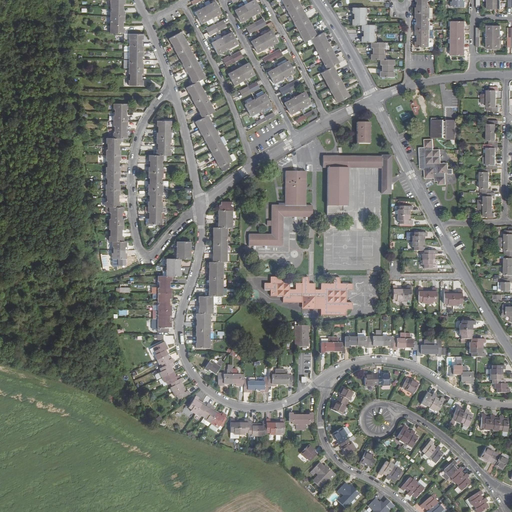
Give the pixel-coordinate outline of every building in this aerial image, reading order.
[(110,0),(110,5),(111,5),(112,8),(122,8),(122,5),(124,5),(124,0),(110,0)] [(253,0),(244,5),(247,11),(258,5),(255,0),(253,0)] [(297,1),(296,0),(293,0),(285,5),(286,7),(285,7),(288,13),(301,6),(298,0),(297,1)] [(205,7),(208,13),(218,7),(215,1),(205,7)] [(234,11),(237,16),(247,11),(244,5),(234,11)] [(254,15),(261,11),(258,5),(247,11),(250,16),(252,20),(256,18),(254,15)] [(416,8),(416,13),(430,13),(430,5),(418,5),(418,8),(416,8)] [(288,18),(289,21),(292,19),(303,13),(302,11),(303,10),(301,6),(288,13),(290,17),(288,18)] [(194,12),(197,18),(208,13),(205,7),(194,12)] [(221,12),(218,7),(208,13),(211,18),(214,25),(216,28),(225,24),(223,20),(220,22),(216,15),(221,12)] [(122,11),(122,8),(112,8),(111,11),(110,11),(110,16),(124,16),(124,11),(122,11)] [(352,13),(354,13),(354,16),(364,16),(364,13),(366,13),(366,8),(352,8),(352,13)] [(250,16),(247,11),(237,16),(240,22),(250,16)] [(211,18),(208,13),(197,18),(200,24),(211,18)] [(305,16),(303,13),(292,19),(294,22),(293,23),(296,28),(309,21),(306,16),(305,16)] [(428,19),(430,19),(430,13),(416,13),(416,19),(418,19),(418,22),(429,22),(428,19)] [(110,22),(111,22),(111,25),(122,25),(122,22),(124,22),(124,16),(110,16),(110,22)] [(352,20),(352,25),(362,25),(366,25),(366,19),(364,19),(364,16),(354,16),(354,19),(352,20)] [(264,21),(256,26),(258,29),(266,25),(264,21)] [(310,26),(311,25),(309,21),(296,28),(298,32),(299,32),(301,34),(311,28),(310,26)] [(451,27),(453,27),(453,30),(464,30),(464,27),(465,27),(466,21),(452,21),(451,27)] [(429,25),(429,22),(418,22),(418,25),(416,25),(416,31),(430,31),(430,25),(429,25)] [(122,28),(122,25),(111,25),(111,28),(110,28),(110,34),(124,34),(124,28),(122,28)] [(214,25),(206,29),(208,33),(216,28),(214,25)] [(362,31),(363,31),(363,34),(374,34),(374,31),(375,31),(375,25),(366,25),(362,25),(362,31)] [(258,29),(256,26),(247,31),(249,34),(258,29)] [(301,37),(304,43),(310,39),(317,36),(314,31),(313,31),(311,28),(301,34),(302,37),(301,37)] [(275,36),(271,30),(261,36),(264,42),(275,36)] [(452,33),(451,39),(465,39),(465,33),(464,33),(464,30),(453,30),(453,33),(452,33)] [(416,36),(418,36),(418,39),(429,39),(429,36),(430,36),(430,31),(416,31),(416,36)] [(171,44),(172,43),(173,46),(184,40),(183,37),(180,32),(168,39),(171,44)] [(221,38),(224,44),(235,38),(232,32),(221,38)] [(314,44),(315,46),(326,41),(324,38),(325,37),(323,32),(317,36),(310,39),(313,44),(314,44)] [(129,40),(130,40),(130,43),(141,43),(141,40),(143,40),(143,34),(129,34),(129,40)] [(375,37),(374,37),(374,34),(363,34),(363,37),(362,37),(361,42),(371,42),(375,42),(375,37)] [(251,41),(254,47),(264,42),(261,36),(251,41)] [(267,47),(278,41),(275,36),(264,42),(267,47)] [(214,49),(224,44),(221,38),(211,43),(214,49)] [(235,38),(224,44),(227,49),(238,43),(235,38)] [(430,42),(428,42),(429,39),(418,39),(418,42),(416,42),(416,48),(430,48),(430,42)] [(451,44),(453,44),(453,47),(464,47),(464,44),(465,44),(465,39),(451,39),(451,44)] [(186,42),(185,43),(184,40),(173,46),(175,48),(174,49),(176,54),(189,47),(186,42)] [(317,49),(316,49),(318,54),(331,48),(328,43),(327,44),(326,41),(315,46),(317,49)] [(254,47),(257,53),(267,47),(264,42),(254,47)] [(371,48),(373,48),(373,51),(383,51),(383,48),(385,48),(384,42),(375,42),(371,42),(371,48)] [(123,51),(129,51),(142,52),(143,46),(141,46),(141,43),(130,43),(130,46),(129,46),(125,46),(123,47),(123,51)] [(217,55),(227,49),(224,44),(214,49),(217,55)] [(191,52),(189,47),(176,54),(179,59),(180,58),(181,61),(192,55),(191,52)] [(464,50),(464,47),(453,47),(453,50),(451,50),(451,56),(465,56),(465,50),(464,50)] [(334,52),(331,48),(318,54),(321,59),(322,59),(323,62),(334,56),(333,53),(334,52)] [(129,57),(130,57),(130,60),(141,60),(141,57),(143,57),(142,52),(129,51),(129,57)] [(241,54),(239,51),(231,55),(232,59),(241,54)] [(383,54),(383,51),(373,51),(373,54),(371,54),(371,60),(380,60),(381,60),(381,59),(385,60),(384,54),(383,54)] [(274,60),(283,56),(281,52),(272,57),(274,60)] [(182,64),(184,69),(197,62),(194,57),(193,58),(192,55),(181,61),(183,63),(182,64)] [(224,64),(232,59),(231,55),(229,57),(228,56),(222,59),(224,64)] [(324,64),(327,70),(333,66),(339,63),(336,58),(335,58),(334,56),(323,62),(325,64),(324,64)] [(394,65),(394,60),(385,60),(381,59),(381,60),(380,60),(380,65),(382,65),(382,68),(392,68),(392,65),(394,65)] [(141,63),(141,60),(130,60),(123,60),(123,68),(128,68),(142,68),(142,63),(141,63)] [(278,67),(281,72),(291,67),(288,61),(278,67)] [(199,67),(197,62),(184,69),(187,74),(188,73),(190,76),(200,70),(199,67)] [(238,68),(241,74),(251,69),(248,63),(238,68)] [(324,77),(325,80),(336,74),(335,72),(336,71),(333,66),(327,70),(320,73),(323,78),(324,77)] [(267,72),(270,78),(281,72),(278,67),(267,72)] [(291,67),(281,72),(284,78),(294,73),(291,67)] [(142,74),(142,68),(128,68),(128,74),(130,74),(130,77),(141,77),(141,74),(142,74)] [(227,74),(230,80),(241,74),(238,68),(227,74)] [(394,71),(392,71),(392,68),(382,68),(382,71),(380,71),(380,77),(393,77),(394,71)] [(245,79),(254,74),(251,69),(241,74),(244,80),(245,79)] [(202,72),(202,73),(200,70),(190,76),(191,78),(190,79),(193,84),(198,81),(205,77),(202,72)] [(284,78),(281,72),(270,78),(273,84),(284,78)] [(230,80),(233,85),(244,80),(241,74),(230,80)] [(326,83),(329,88),(342,81),(339,76),(338,77),(336,74),(325,80),(327,83),(326,83)] [(142,80),(140,80),(141,77),(130,77),(130,80),(128,80),(128,86),(142,86),(142,80)] [(298,83),(296,80),(287,85),(289,88),(298,83)] [(191,95),(202,89),(198,81),(193,84),(185,88),(188,93),(189,92),(191,95)] [(343,87),(344,86),(342,81),(329,88),(331,93),(332,93),(334,95),(344,89),(343,87)] [(247,87),(249,90),(258,85),(256,82),(249,86),(247,87)] [(258,85),(249,90),(251,93),(260,88),(258,85)] [(287,85),(279,89),(281,93),(289,88),(287,85)] [(487,94),(482,94),(482,99),(496,99),(496,91),(498,90),(498,87),(490,87),(490,90),(487,90),(487,94)] [(193,103),(206,96),(202,89),(191,95),(192,98),(191,98),(193,103)] [(347,91),(346,92),(344,89),(334,95),(335,98),(334,98),(337,103),(350,96),(347,91)] [(294,97),(297,103),(307,98),(304,92),(294,97)] [(254,100),(257,105),(268,100),(265,94),(254,100)] [(197,107),(199,110),(209,104),(208,102),(209,101),(206,96),(193,103),(196,108),(197,107)] [(287,109),(297,103),(294,97),(284,103),(287,109)] [(300,109),(310,103),(307,98),(297,103),(300,109)] [(498,107),(496,107),(496,99),(482,99),(482,104),(487,104),(487,111),(498,111),(498,107)] [(247,111),(257,105),(254,100),(244,105),(247,111)] [(268,100),(257,105),(260,111),(271,105),(268,100)] [(300,109),(297,103),(287,109),(290,114),(300,109)] [(113,109),(114,109),(114,113),(125,113),(125,110),(127,110),(127,104),(113,104),(113,109)] [(199,113),(202,118),(207,115),(214,112),(212,107),(211,107),(209,104),(199,110),(200,113),(199,113)] [(260,111),(257,105),(247,111),(250,116),(260,111)] [(312,111),(304,115),(306,119),(315,114),(312,111)] [(113,116),(113,121),(127,121),(127,116),(125,116),(125,113),(114,113),(114,116),(113,116)] [(264,117),(266,121),(275,116),(273,113),(264,117)] [(197,127),(198,127),(200,129),(211,123),(209,120),(210,120),(207,115),(202,118),(195,122),(197,127)] [(258,125),(266,121),(264,117),(263,115),(259,117),(260,119),(256,122),(258,125)] [(306,119),(304,115),(295,120),(297,124),(306,119)] [(432,138),(443,137),(443,134),(447,134),(447,139),(455,139),(455,119),(446,119),(446,121),(443,121),(443,119),(438,120),(431,120),(432,138)] [(113,126),(114,126),(114,129),(125,130),(125,127),(127,126),(127,121),(113,121),(113,126)] [(158,126),(158,130),(169,130),(169,127),(171,127),(171,121),(157,121),(157,126),(158,126)] [(490,121),(490,124),(487,124),(487,132),(496,132),(496,124),(498,124),(498,121),(490,121)] [(370,144),(370,122),(357,122),(356,143),(370,144)] [(212,126),(211,123),(200,129),(201,132),(200,132),(203,137),(215,130),(213,126),(212,126)] [(125,133),(125,130),(114,129),(114,133),(113,133),(113,138),(120,138),(127,139),(127,133),(125,133)] [(169,133),(169,130),(158,130),(158,133),(157,133),(156,138),(170,138),(170,133),(169,133)] [(217,136),(218,135),(215,130),(203,137),(205,142),(207,141),(208,145),(219,139),(217,136)] [(495,141),(496,132),(487,132),(487,141),(489,141),(489,145),(498,145),(498,141),(495,141)] [(107,144),(107,147),(118,147),(118,144),(120,144),(120,138),(113,138),(106,138),(106,144),(107,144)] [(170,147),(170,138),(156,138),(156,143),(158,143),(158,147),(170,147)] [(221,141),(220,141),(219,139),(208,145),(209,147),(208,147),(211,152),(224,145),(221,141)] [(424,147),(419,148),(420,169),(421,169),(421,170),(424,170),(425,179),(434,178),(435,181),(438,181),(438,185),(446,184),(445,173),(448,173),(448,174),(453,174),(453,169),(448,169),(448,163),(441,163),(440,149),(433,150),(433,139),(424,140),(424,147)] [(226,151),(226,150),(224,145),(211,152),(214,157),(215,157),(216,159),(227,154),(226,151)] [(489,145),(487,145),(487,148),(486,157),(495,157),(495,148),(498,148),(498,145),(489,145)] [(107,150),(106,150),(106,155),(120,155),(120,150),(118,150),(118,147),(107,147),(107,150)] [(158,150),(156,150),(156,155),(166,156),(170,156),(170,147),(158,147),(158,150)] [(228,156),(227,154),(216,159),(217,162),(216,163),(219,168),(232,161),(229,156),(228,156)] [(120,161),(120,155),(106,155),(106,161),(107,161),(107,164),(118,164),(118,161),(120,161)] [(150,161),(150,164),(161,164),(161,161),(166,161),(166,156),(156,155),(148,155),(148,161),(150,161)] [(382,194),(390,194),(391,156),(382,155),(382,156),(382,169),(382,194)] [(382,156),(323,156),(323,168),(327,168),(327,215),(343,215),(343,206),(348,207),(348,189),(348,168),(382,169),(382,156)] [(495,157),(486,157),(486,169),(491,169),(497,169),(497,165),(495,165),(495,157)] [(118,167),(118,164),(107,164),(107,167),(106,167),(106,173),(120,173),(120,167),(118,167)] [(163,167),(161,167),(161,164),(150,164),(150,167),(148,167),(148,172),(163,173),(163,167)] [(482,172),(480,172),(480,181),(489,181),(489,172),(491,172),(491,169),(486,169),(483,169),(482,172)] [(306,206),(306,171),(285,171),(285,191),(285,205),(271,205),(271,221),(267,221),(267,226),(271,226),(271,235),(249,235),(249,246),(283,247),(283,217),(312,217),(312,205),(306,206)] [(161,178),(162,178),(163,173),(148,172),(148,178),(150,178),(150,181),(161,181),(161,178)] [(118,178),(120,178),(120,173),(106,173),(106,178),(107,178),(107,182),(118,181),(118,178)] [(107,185),(106,185),(105,190),(119,190),(120,185),(118,185),(118,181),(107,182),(107,185)] [(161,184),(161,181),(150,181),(150,184),(148,184),(148,189),(162,190),(163,184),(161,184)] [(491,189),(489,189),(489,181),(480,181),(480,189),(480,193),(482,193),(491,193),(491,189)] [(161,196),(162,196),(162,190),(148,189),(148,195),(150,195),(150,198),(161,199),(161,196)] [(119,195),(119,190),(105,190),(105,195),(107,195),(107,199),(117,199),(117,195),(119,195)] [(484,200),(478,200),(478,205),(493,205),(493,196),(495,196),(495,193),(491,193),(482,193),(482,196),(484,196),(484,200)] [(150,201),(148,202),(148,207),(162,207),(165,207),(165,200),(162,200),(162,198),(161,199),(150,198),(150,201)] [(106,202),(105,207),(109,207),(119,207),(119,202),(117,202),(117,199),(107,199),(107,202),(106,202)] [(221,206),(219,206),(219,211),(232,211),(232,203),(221,203),(221,206)] [(494,213),(492,213),(493,205),(478,205),(478,209),(484,210),(484,217),(486,217),(494,217),(494,213)] [(399,210),(397,210),(397,215),(410,215),(410,210),(412,210),(412,206),(399,206),(399,210)] [(123,207),(119,207),(109,207),(105,207),(105,213),(109,213),(109,216),(110,216),(121,216),(121,213),(123,213),(123,207)] [(162,212),(162,207),(148,207),(148,212),(149,212),(149,215),(161,216),(161,212),(162,212)] [(232,217),(232,211),(219,211),(218,211),(218,217),(220,217),(220,220),(229,220),(229,217),(232,217)] [(160,219),(161,216),(149,215),(149,219),(145,219),(145,226),(155,227),(155,224),(162,225),(162,219),(160,219)] [(412,220),(410,220),(410,215),(397,215),(397,221),(398,221),(398,224),(412,224),(412,220)] [(109,216),(109,219),(109,224),(123,224),(123,219),(121,219),(121,216),(110,216),(109,216)] [(220,223),(218,223),(218,229),(226,229),(231,229),(231,220),(229,220),(220,220),(220,223)] [(123,230),(123,224),(109,224),(109,230),(110,230),(110,233),(121,233),(121,230),(123,230)] [(213,234),(215,234),(215,237),(226,237),(226,229),(218,229),(213,229),(213,234)] [(504,238),(499,237),(499,243),(511,242),(511,230),(504,230),(504,238)] [(121,236),(121,233),(110,233),(110,236),(109,236),(109,242),(112,242),(123,242),(123,236),(121,236)] [(413,236),(412,236),(411,241),(424,242),(424,237),(427,237),(427,233),(414,233),(413,236)] [(215,240),(213,240),(213,245),(226,246),(226,237),(215,237),(215,240)] [(424,247),(424,242),(411,241),(412,247),(413,247),(413,251),(424,251),(427,251),(427,247),(424,247)] [(112,247),(113,247),(113,250),(124,250),(124,247),(126,247),(126,242),(123,242),(112,242),(112,247)] [(179,247),(179,250),(188,251),(188,248),(190,247),(190,242),(177,242),(176,247),(179,247)] [(499,247),(505,247),(504,255),(511,254),(511,242),(499,243),(499,247)] [(213,251),(214,251),(215,254),(223,254),(227,254),(226,246),(213,245),(213,251)] [(124,253),(124,250),(113,250),(113,253),(112,253),(112,259),(120,259),(120,262),(125,262),(125,259),(126,259),(126,253),(124,253)] [(188,254),(188,251),(179,250),(179,254),(176,254),(176,259),(180,259),(190,259),(190,254),(188,254)] [(424,254),(422,254),(422,260),(434,260),(434,254),(436,254),(436,251),(427,251),(424,251),(424,254)] [(215,257),(213,257),(213,263),(222,263),(226,263),(227,257),(227,254),(223,254),(215,254),(215,257)] [(166,265),(169,264),(169,268),(178,268),(178,264),(180,265),(180,259),(176,259),(166,259),(166,265)] [(437,265),(434,265),(434,260),(422,260),(421,265),(423,265),(423,268),(437,269),(437,265)] [(208,268),(210,268),(210,271),(219,272),(223,272),(223,268),(222,263),(213,263),(208,263),(208,268)] [(167,271),(166,276),(171,276),(180,276),(180,271),(178,271),(178,268),(169,268),(169,271),(167,271)] [(210,274),(208,274),(208,280),(222,280),(222,274),(223,272),(219,272),(210,271),(210,274)] [(171,282),(171,276),(166,276),(158,276),(158,282),(161,282),(161,285),(169,285),(169,282),(171,282)] [(315,290),(315,284),(309,284),(302,284),(296,284),(295,290),(289,290),(290,284),(283,284),(283,278),(270,277),(270,284),(264,284),(264,290),(270,290),(270,296),(283,297),(283,303),(302,303),(302,309),(321,309),(321,315),(333,315),(346,316),(346,309),(352,309),(353,303),(346,303),(346,291),(352,291),(352,284),(340,284),(340,278),(333,278),(333,284),(321,284),(321,290),(315,290)] [(511,282),(511,278),(504,279),(502,279),(502,285),(502,290),(511,291),(511,282)] [(222,285),(222,280),(208,280),(208,285),(210,285),(210,288),(219,288),(222,288),(222,285)] [(161,288),(158,288),(158,293),(171,294),(171,288),(169,288),(169,285),(161,285),(161,288)] [(396,300),(396,301),(401,302),(402,288),(396,288),(397,286),(392,286),(393,299),(396,300)] [(406,286),(406,288),(402,288),(401,302),(406,302),(407,300),(410,300),(411,286),(406,286)] [(208,291),(208,297),(213,297),(222,297),(222,288),(219,288),(210,288),(210,289),(210,292),(208,291)] [(422,302),(422,304),(427,303),(427,290),(422,290),(422,288),(418,288),(418,290),(418,295),(418,302),(422,302)] [(432,288),(432,291),(427,290),(427,303),(432,304),(432,302),(436,302),(436,288),(432,288)] [(447,304),(447,306),(453,306),(453,293),(448,293),(448,290),(443,290),(444,304),(447,304)] [(458,290),(458,293),(453,293),(453,306),(458,306),(458,304),(461,304),(462,290),(458,290)] [(171,299),(171,294),(158,293),(158,299),(158,302),(161,302),(169,302),(171,302),(171,299)] [(212,306),(213,297),(208,297),(198,297),(199,303),(200,303),(200,306),(209,306),(212,306)] [(158,302),(158,305),(157,311),(171,311),(171,305),(171,302),(169,302),(161,302),(158,302)] [(511,307),(507,307),(507,305),(503,305),(503,313),(502,313),(502,317),(507,317),(507,313),(508,313),(508,316),(510,316),(510,321),(511,321),(511,307)] [(200,309),(199,309),(198,314),(210,315),(212,314),(212,306),(209,306),(200,306),(200,309)] [(157,316),(157,319),(160,319),(169,319),(169,316),(171,316),(171,311),(157,311),(157,316)] [(196,320),(198,320),(198,323),(206,323),(210,324),(210,315),(198,314),(196,314),(196,320)] [(158,322),(160,322),(160,319),(157,319),(153,319),(152,319),(152,330),(157,330),(157,328),(158,322)] [(160,322),(158,322),(157,328),(171,328),(171,322),(169,322),(169,319),(160,319),(160,322)] [(475,325),(475,321),(471,321),(461,321),(461,325),(459,325),(459,330),(473,330),(473,325),(475,325)] [(198,326),(196,326),(196,332),(210,332),(210,326),(210,324),(206,323),(198,323),(198,326)] [(308,326),(294,326),(294,347),(309,347),(308,326)] [(461,336),(461,339),(471,339),(475,339),(475,335),(473,335),(473,330),(459,330),(459,336),(461,336)] [(376,337),(369,337),(369,348),(373,348),(373,346),(381,346),(381,337),(381,331),(376,331),(376,337)] [(196,337),(198,337),(198,340),(206,340),(209,340),(209,337),(210,332),(196,332),(196,337)] [(396,339),(393,339),(393,348),(393,350),(397,350),(396,348),(405,348),(405,334),(400,334),(400,339),(396,339)] [(413,348),(413,350),(417,350),(417,348),(417,342),(413,342),(413,339),(410,339),(410,334),(405,334),(405,348),(413,348)] [(324,352),(333,352),(333,337),(328,337),(328,339),(321,339),(320,354),(324,354),(324,352)] [(338,343),(338,337),(333,337),(333,352),(341,352),(341,354),(345,354),(345,348),(345,343),(338,343)] [(357,337),(345,337),(345,343),(345,348),(349,348),(349,346),(357,346),(357,337)] [(369,348),(369,337),(365,337),(357,337),(357,346),(365,346),(365,348),(369,348)] [(389,348),(393,348),(393,339),(393,337),(381,337),(381,346),(389,346),(389,348)] [(485,343),(485,339),(475,339),(471,339),(471,343),(469,343),(469,348),(482,348),(483,343),(485,343)] [(209,340),(206,340),(198,340),(198,343),(196,343),(196,349),(209,349),(209,343),(209,340)] [(420,356),(420,354),(429,355),(429,340),(424,340),(424,346),(420,346),(420,348),(417,348),(417,350),(417,356),(420,356)] [(434,340),(429,340),(429,355),(437,355),(437,357),(441,357),(441,344),(437,344),(437,346),(434,346),(434,340)] [(156,355),(154,356),(156,361),(168,355),(166,350),(168,350),(165,342),(152,348),(156,355)] [(482,353),(482,348),(469,348),(469,353),(471,353),(471,357),(477,357),(485,357),(485,353),(482,353)] [(159,365),(160,365),(162,368),(173,362),(174,362),(172,359),(170,360),(168,355),(156,361),(159,365)] [(207,372),(208,370),(215,375),(223,363),(219,360),(217,362),(211,358),(204,370),(207,372)] [(453,377),(453,375),(461,375),(461,367),(461,360),(456,360),(456,366),(453,366),(453,368),(449,368),(449,377),(453,377)] [(175,365),(173,362),(162,368),(159,369),(161,372),(159,373),(161,378),(174,371),(172,367),(175,365)] [(505,370),(505,366),(492,366),(492,369),(490,369),(490,375),(502,375),(502,370),(505,370)] [(466,373),(466,368),(461,367),(461,375),(461,381),(470,381),(470,383),(473,384),(473,376),(470,376),(470,373),(466,373)] [(232,384),(232,378),(232,369),(227,369),(227,375),(220,375),(220,386),(223,386),(224,384),(232,384)] [(240,386),(244,386),(244,384),(244,380),(244,378),(244,375),(240,375),(237,375),(237,370),(232,369),(232,378),(232,384),(240,384),(240,386)] [(271,384),(279,384),(279,370),(275,370),(275,375),(271,375),(271,374),(268,374),(268,384),(268,387),(271,387),(271,384)] [(285,375),(285,370),(279,370),(279,384),(288,384),(288,387),(292,387),(292,376),(285,375)] [(165,382),(167,386),(170,384),(181,379),(180,375),(176,376),(174,371),(161,378),(164,383),(165,382)] [(381,374),(380,374),(377,374),(377,385),(382,385),(390,385),(390,373),(381,374)] [(373,374),(364,374),(364,386),(373,386),(373,385),(377,385),(377,374),(374,374),(373,374)] [(492,380),(492,384),(495,384),(505,384),(505,380),(502,380),(502,375),(490,375),(490,380),(492,380)] [(164,387),(167,386),(165,382),(164,383),(161,378),(158,380),(160,385),(162,384),(164,387)] [(171,388),(170,388),(172,393),(184,387),(182,383),(184,382),(182,378),(181,379),(170,384),(171,388)] [(264,382),(255,382),(255,391),(264,391),(264,393),(268,393),(268,387),(268,384),(268,378),(264,378),(264,382)] [(413,382),(406,378),(401,388),(405,390),(404,390),(413,394),(418,384),(413,381),(413,382)] [(248,390),(255,391),(255,382),(247,381),(247,380),(244,380),(244,384),(244,386),(244,392),(247,392),(248,390)] [(507,389),(507,384),(505,384),(495,384),(495,389),(497,389),(497,393),(509,393),(509,389),(507,389)] [(188,391),(186,392),(184,387),(172,393),(174,398),(176,397),(178,400),(190,394),(188,391)] [(340,392),(341,392),(338,399),(347,403),(348,400),(349,400),(353,392),(343,387),(340,392)] [(427,406),(429,407),(435,397),(437,395),(433,393),(432,395),(427,393),(421,404),(426,407),(427,406)] [(199,398),(196,396),(188,408),(191,410),(191,412),(195,414),(202,403),(198,400),(199,398)] [(441,398),(440,400),(435,397),(429,407),(429,409),(434,411),(434,410),(438,412),(444,400),(441,398)] [(346,407),(345,407),(347,403),(338,399),(334,406),(333,405),(331,409),(342,415),(346,407)] [(208,404),(206,406),(202,403),(195,414),(200,417),(201,416),(203,418),(211,406),(208,404)] [(213,410),(214,408),(211,406),(203,418),(206,420),(206,421),(210,424),(218,413),(213,410)] [(464,413),(464,412),(460,410),(461,407),(457,406),(452,419),(455,420),(454,421),(459,424),(460,422),(464,413)] [(469,411),(465,409),(464,412),(464,413),(460,422),(463,424),(462,425),(468,427),(473,415),(468,413),(469,411)] [(223,413),(222,415),(218,413),(210,424),(215,427),(216,426),(219,427),(220,426),(222,428),(228,419),(225,418),(226,416),(223,413)] [(293,416),(293,414),(289,414),(289,422),(292,422),(292,424),(296,425),(296,430),(301,430),(301,416),(293,416)] [(309,414),(309,416),(301,416),(301,430),(305,430),(306,425),(309,425),(310,422),(313,422),(313,414),(309,414)] [(489,431),(489,429),(490,418),(486,417),(486,415),(482,414),(480,428),(484,429),(484,430),(489,431)] [(498,432),(498,430),(499,418),(494,418),(495,416),(490,415),(490,418),(489,429),(492,430),(492,431),(498,432)] [(499,416),(499,418),(498,430),(502,430),(502,432),(507,433),(508,419),(503,419),(503,416),(499,416)] [(234,435),(239,435),(239,422),(234,421),(234,419),(230,419),(230,433),(234,433),(234,435)] [(244,433),(248,433),(248,422),(248,419),(244,419),(244,422),(239,422),(239,435),(244,435),(244,433)] [(269,435),(275,435),(275,422),(270,422),(270,420),(266,419),(266,422),(266,434),(269,434),(269,435)] [(280,420),(280,422),(275,422),(275,435),(280,435),(280,433),(284,433),(284,419),(280,420)] [(252,424),(252,422),(248,422),(248,433),(248,435),(252,435),(252,437),(257,437),(257,424),(252,424)] [(266,435),(266,434),(266,422),(262,422),(262,424),(257,424),(257,437),(262,437),(262,435),(266,435)] [(407,428),(404,426),(396,438),(400,439),(399,441),(403,443),(404,442),(410,432),(406,430),(407,428)] [(335,439),(336,438),(339,445),(348,439),(346,436),(347,436),(342,428),(332,434),(335,439)] [(415,432),(412,430),(410,432),(404,442),(408,444),(407,445),(411,448),(418,437),(414,435),(415,432)] [(348,439),(339,445),(343,451),(343,452),(345,456),(356,450),(351,442),(350,443),(348,439)] [(428,458),(429,457),(436,448),(432,445),(434,443),(431,440),(422,451),(424,454),(428,458)] [(313,448),(309,445),(300,454),(307,460),(308,459),(310,462),(317,454),(312,449),(313,448)] [(441,449),(438,446),(436,448),(429,457),(431,459),(430,460),(435,464),(443,453),(439,450),(441,449)] [(485,460),(492,463),(497,454),(486,447),(480,458),(485,460)] [(373,456),(365,452),(359,463),(364,465),(365,464),(371,468),(375,461),(372,459),(373,456)] [(502,470),(508,460),(497,454),(492,463),(498,467),(498,468),(502,470)] [(457,464),(454,461),(444,470),(446,473),(445,473),(449,478),(450,477),(458,469),(455,465),(457,464)] [(388,475),(393,466),(394,465),(389,463),(386,462),(378,474),(381,476),(383,474),(387,476),(388,475)] [(329,470),(320,463),(313,471),(317,475),(313,480),(321,488),(328,480),(330,481),(335,475),(330,469),(329,470)] [(397,467),(396,468),(393,466),(388,475),(387,476),(385,479),(389,481),(390,478),(395,481),(396,479),(401,471),(401,470),(397,467)] [(455,484),(456,483),(464,475),(461,471),(463,470),(460,467),(458,469),(450,477),(452,479),(451,480),(455,484)] [(469,477),(466,474),(464,475),(456,483),(458,486),(457,487),(461,491),(471,482),(467,478),(469,477)] [(412,480),(409,478),(400,488),(403,491),(405,489),(409,492),(416,483),(417,483),(413,479),(412,480)] [(417,483),(416,483),(419,486),(420,485),(424,488),(427,485),(420,479),(417,483)] [(354,491),(346,483),(338,491),(343,496),(338,501),(346,508),(354,500),(356,501),(361,495),(355,490),(354,491)] [(419,486),(416,483),(409,492),(407,494),(410,497),(412,495),(416,498),(423,489),(424,488),(420,485),(419,486)] [(471,501),(469,502),(473,507),(474,506),(483,499),(481,495),(483,494),(480,490),(469,498),(471,501)] [(424,507),(427,511),(436,504),(437,503),(434,499),(433,500),(430,497),(420,506),(422,509),(424,507)] [(488,502),(485,498),(483,499),(474,506),(476,509),(474,509),(476,511),(481,511),(483,511),(488,507),(486,503),(488,502)] [(384,507),(376,499),(368,506),(373,511),(372,511),(390,511),(391,511),(385,506),(384,507)]
